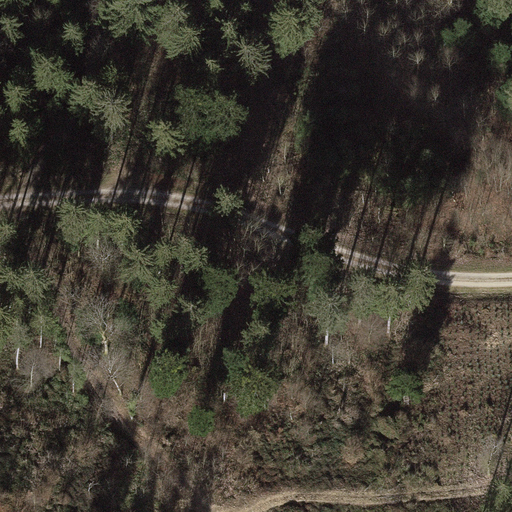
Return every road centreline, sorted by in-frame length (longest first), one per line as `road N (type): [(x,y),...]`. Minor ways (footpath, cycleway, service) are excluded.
road 1 (track): [(93,0),(107,27),(86,109),(9,204),(84,379),(197,511)]
road 2 (track): [(0,204),(136,196),(189,203),(384,269),(511,277)]
road 3 (track): [(244,511),(308,498),(511,487)]
